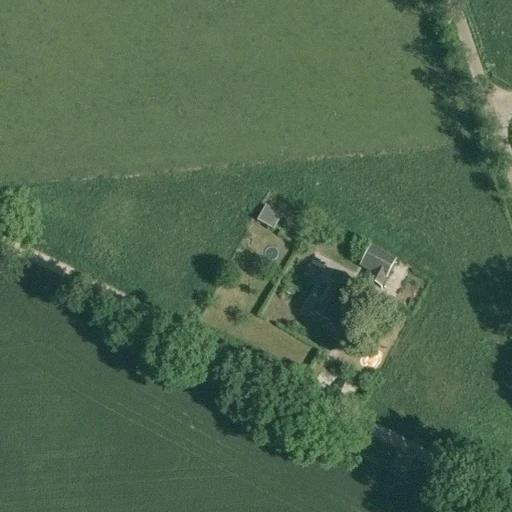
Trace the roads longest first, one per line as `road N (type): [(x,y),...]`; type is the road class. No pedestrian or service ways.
road 1 (track): [(330,406),(0,240)]
road 2 (unclassified): [(511,503),(330,406)]
